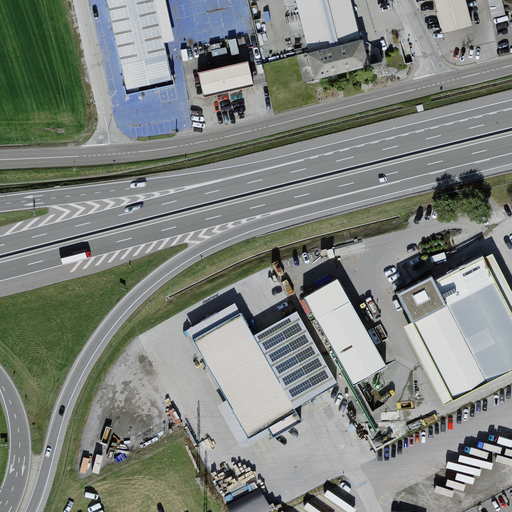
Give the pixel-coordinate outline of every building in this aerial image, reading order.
[(104,0),(124,92),(139,89),(171,82),(162,41),(173,39),(164,0),(104,0)] [(360,36),(351,0),(294,0),(306,49),(360,36)] [(464,0),(432,0),(440,30),(470,22),(464,0)] [(501,0),(486,0),(491,17),(505,14),(501,0)] [(369,67),(362,41),(310,53),(316,80),(369,67)] [(250,83),(245,62),(197,73),(202,93),(250,83)] [(443,396),(511,360),(511,298),(490,256),(438,282),(449,303),(406,326),(443,396)] [(334,276),(302,293),(352,382),(383,364),(334,276)] [(216,402),(238,443),(244,445),(268,431),(271,436),(302,419),(295,408),(293,409),(292,406),(251,334),(234,302),(187,327),(226,397),(216,402)] [(296,310),(251,334),(292,406),(336,382),(296,310)] [(264,489),(228,502),(231,511),(261,511),(271,509),(264,489)]
